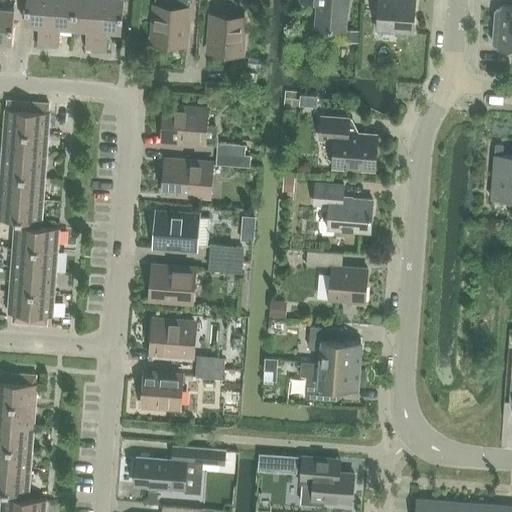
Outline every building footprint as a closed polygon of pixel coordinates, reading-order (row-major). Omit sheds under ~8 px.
[(47,47),(50,0),(26,0),(25,24),(39,25),(37,46),(47,47)] [(72,28),(74,0),(50,0),(47,47),(58,47),(59,27),(72,28)] [(95,50),(98,0),(74,0),(72,28),(85,29),(84,49),(95,50)] [(122,32),(123,0),(98,0),(95,50),(106,51),(107,31),(122,32)] [(304,0),(317,1),(315,27),(346,29),(347,0),(304,0)] [(379,0),(377,29),(412,32),(414,0),(379,0)] [(511,5),(502,5),(501,9),(498,8),(495,11),(494,27),(511,27),(511,5)] [(0,8),(0,42),(11,43),(14,10),(0,8)] [(150,43),(184,46),(187,12),(153,9),(150,43)] [(208,53),(241,56),(244,21),(211,18),(208,53)] [(511,27),(494,27),(493,43),(495,45),(499,46),(498,49),(511,50),(511,27)] [(204,128),(205,111),(164,108),(162,142),(214,146),(215,129),(204,128)] [(5,109),(3,131),(25,133),(27,111),(22,110),(18,110),(14,110),(6,109),(5,109)] [(31,111),(27,111),(25,133),(47,135),(48,113),(47,113),(39,112),(35,111),(31,111)] [(333,167),(375,170),(378,134),(349,132),(350,118),(322,116),(320,139),(335,140),(333,167)] [(25,133),(3,131),(1,153),(23,155),(25,133)] [(47,135),(25,133),(23,155),(45,156),(47,135)] [(503,145),(496,144),(495,154),(503,155),(503,145)] [(219,147),(218,156),(242,159),(243,149),(219,147)] [(23,155),(1,153),(0,170),(0,174),(22,177),(23,155)] [(495,154),(491,199),(511,200),(511,155),(503,155),(495,154)] [(45,156),(23,155),(22,177),(43,178),(45,156)] [(242,159),(218,156),(217,167),(247,170),(248,159),(242,159)] [(162,195),(207,199),(210,166),(165,162),(162,195)] [(22,177),(0,174),(0,196),(20,199),(22,177)] [(43,178),(22,177),(20,199),(42,200),(43,178)] [(343,197),(344,184),(316,182),(315,204),(330,205),(328,228),(370,232),(373,199),(343,197)] [(20,199),(0,196),(0,219),(18,220),(20,199)] [(42,200),(20,199),(18,220),(40,222),(42,200)] [(153,247),(194,251),(197,217),(156,214),(153,247)] [(12,247),(34,249),(35,227),(13,225),(12,247)] [(35,227),(34,249),(56,251),(57,229),(35,227)] [(10,269),(32,271),(34,249),(12,247),(10,269)] [(211,247),(210,262),(240,264),(241,250),(211,247)] [(34,249),(32,271),(54,273),(56,251),(34,249)] [(330,299),(365,301),(368,268),(342,266),(344,252),(308,249),(307,264),(333,266),(330,299)] [(240,264),(210,262),(209,273),(239,276),(240,264)] [(152,268),(149,300),(189,304),(192,271),(152,268)] [(9,291),(31,293),(32,271),(10,269),(9,291)] [(32,271),(31,293),(53,295),(54,273),(32,271)] [(7,313),(12,314),(21,314),(25,315),(29,315),(31,293),(9,291),(7,313)] [(46,316),(51,317),(53,295),(31,293),(29,315),(34,315),(38,316),(46,316)] [(150,354),(191,358),(193,325),(153,322),(150,354)] [(320,362),(361,365),(362,342),(342,340),(343,327),(311,325),(309,348),(321,349),(320,362)] [(197,358),(196,369),(221,371),(222,361),(197,358)] [(360,368),(361,365),(320,362),(301,361),(300,374),(307,374),(306,397),(337,399),(338,386),(359,387),(359,384),(365,384),(366,368),(360,368)] [(196,369),(195,379),(220,381),(221,371),(196,369)] [(142,407),(177,410),(180,377),(144,374),(142,407)] [(0,402),(11,404),(13,381),(9,381),(4,380),(0,380),(0,402)] [(13,381),(11,404),(33,405),(35,383),(34,383),(26,382),(22,382),(18,381),(13,381)] [(11,404),(0,402),(0,425),(10,426),(11,404)] [(33,405),(11,404),(10,426),(32,427),(33,405)] [(0,425),(0,447),(8,448),(10,426),(0,425)] [(10,426),(8,448),(30,450),(32,427),(10,426)] [(8,448),(6,470),(28,472),(30,450),(8,448)] [(135,459),(133,486),(183,490),(185,463),(224,466),(225,452),(173,448),(172,462),(135,459)] [(297,455),(259,452),(258,468),(296,471),(297,455)] [(300,482),(302,482),(300,502),(324,504),(324,498),(351,500),(354,472),(341,471),(343,458),(302,454),(300,482)] [(6,470),(4,492),(27,494),(28,472),(6,470)] [(0,500),(0,511),(21,511),(22,498),(0,497),(0,500)] [(22,498),(21,511),(43,511),(45,500),(22,498)] [(440,511),(442,500),(417,498),(415,511),(440,511)] [(442,500),(440,511),(465,511),(466,502),(442,500)] [(490,511),(491,504),(466,502),(465,511),(490,511)]
